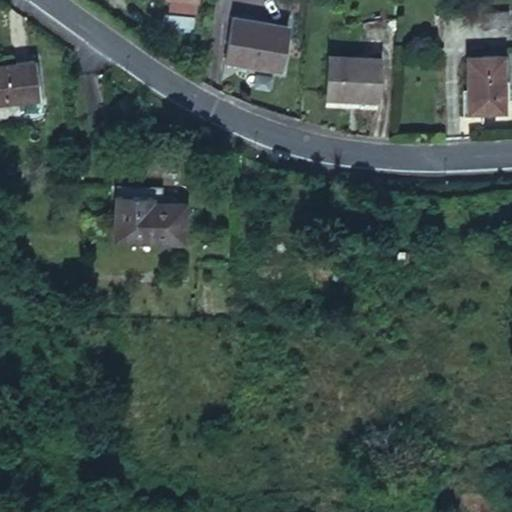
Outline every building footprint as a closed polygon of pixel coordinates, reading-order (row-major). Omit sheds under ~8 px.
[(511,11),(490,12),(490,26),(511,26),(511,11)] [(287,25),(237,16),(228,61),(279,70),(287,25)] [(504,56),(469,56),(470,112),(505,112),(504,56)] [(325,57),(324,96),(344,96),(348,58),(325,57)] [(348,58),(344,96),(375,97),(375,59),(348,58)] [(32,64),(0,66),(0,109),(37,106),(32,64)] [(154,197),(117,197),(116,245),(185,246),(185,205),(154,205),(154,197)] [(238,262),(238,281),(282,283),(282,264),(238,262)]
